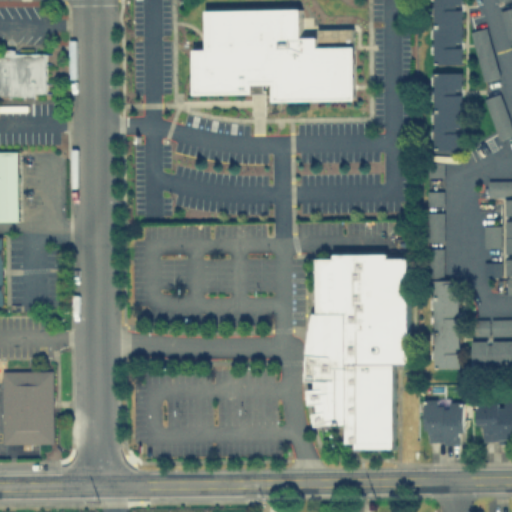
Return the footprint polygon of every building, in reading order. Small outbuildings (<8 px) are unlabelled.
[(461,63),(461,0),(431,0),(431,63),(461,63)] [(205,10),(301,7),(302,36),(316,36),(316,28),(353,27),(355,98),(273,100),(273,83),(252,83),(253,92),(195,93),(194,48),(206,48),(205,10)] [(511,7),(502,8),(504,36),(511,35),(511,7)] [(481,80),(497,76),(488,26),(471,30),(481,80)] [(0,94),(46,94),(45,50),(0,50),(0,94)] [(430,71),(431,148),(462,148),(462,71),(430,71)] [(511,133),(511,129),(500,92),(484,97),(497,138),(511,133)] [(0,220),(0,151),(17,151),(18,220),(0,220)] [(488,196),(511,196),(511,179),(488,179),(488,196)] [(442,204),(442,190),(428,190),(428,204),(442,204)] [(427,240),(442,240),(442,210),(427,210),(427,240)] [(483,246),(500,246),(500,224),(483,224),(483,246)] [(428,275),(442,275),(442,246),(428,246),(428,275)] [(318,424),(315,425),(312,412),(317,411),(316,403),(309,403),(307,389),(314,388),(315,380),(306,378),(307,340),(312,311),(317,313),(317,258),(333,258),(333,253),(389,253),(389,257),(409,257),(410,361),(394,361),(394,447),(355,447),(355,442),(346,442),(346,424),(318,424)] [(483,276),(500,276),(500,260),(483,260),(483,276)] [(459,367),(459,278),(432,278),(431,367),(459,367)] [(471,367),(511,366),(511,317),(473,318),(473,337),(471,337),(471,367)] [(2,370),(4,370),(52,369),(53,442),(2,442),(2,370)] [(423,443),(462,443),(462,397),(423,397),(423,443)] [(511,439),(511,400),(475,400),(475,426),(484,426),(484,439),(511,439)]
